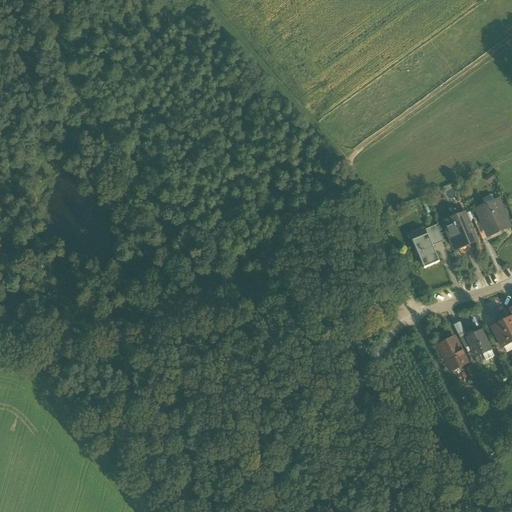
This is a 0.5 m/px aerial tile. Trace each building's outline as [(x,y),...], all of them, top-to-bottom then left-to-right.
[(495,179),(491,174),(484,179),(488,184),(495,179)] [(481,199),(485,207),(495,203),(492,195),(481,199)] [(480,221),(487,236),(508,227),(497,202),(495,203),(485,207),(476,211),(480,221)] [(470,212),(464,214),(467,222),(473,219),(470,212)] [(445,228),(454,250),(476,242),(471,230),(467,222),(464,214),(451,219),(453,224),(445,228)] [(475,224),(483,242),(489,240),(487,236),(480,221),(475,224)] [(427,235),(432,247),(443,242),(436,225),(425,230),(427,235)] [(427,235),(412,241),(422,265),(430,262),(430,263),(438,260),(432,247),(427,235)] [(422,265),(424,269),(439,262),(438,260),(430,263),(430,262),(422,265)] [(493,328),(501,345),(511,339),(511,315),(500,322),(500,324),(500,325),(493,328)] [(460,338),(466,336),(459,322),(453,325),(460,338)] [(471,346),(477,358),(483,355),(491,351),(481,331),(467,338),(471,346)] [(467,338),(466,336),(460,338),(465,349),(471,346),(467,338)] [(439,345),(441,349),(455,342),(453,338),(439,345)] [(511,339),(501,345),(503,348),(504,347),(511,342),(511,339)] [(441,349),(450,367),(464,360),(455,342),(441,349)] [(494,356),(491,351),(483,355),(486,360),(494,356)] [(464,360),(450,367),(452,371),(466,364),(464,360)] [(477,374),(472,365),(466,368),(471,377),(477,374)]
